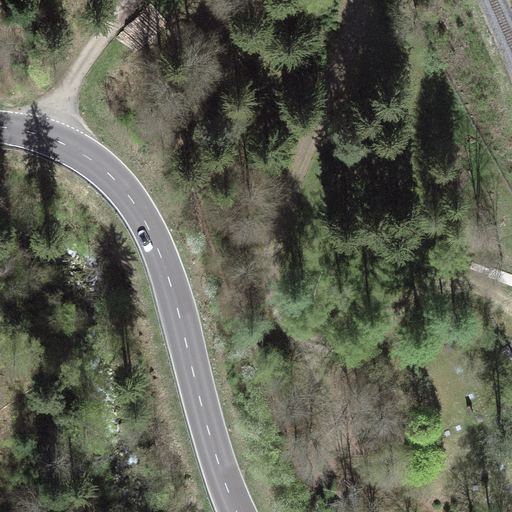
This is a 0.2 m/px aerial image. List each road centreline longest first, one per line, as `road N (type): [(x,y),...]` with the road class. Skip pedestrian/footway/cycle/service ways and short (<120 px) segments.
road 1 (track): [(355,0),(328,103),(271,250),(277,319),(408,511)]
road 2 (primary): [(0,131),(77,155),(141,216),(180,308),(235,511)]
road 3 (track): [(511,314),(481,288),(417,302),(376,339),(338,354)]
road 4 (track): [(133,0),(34,137)]
